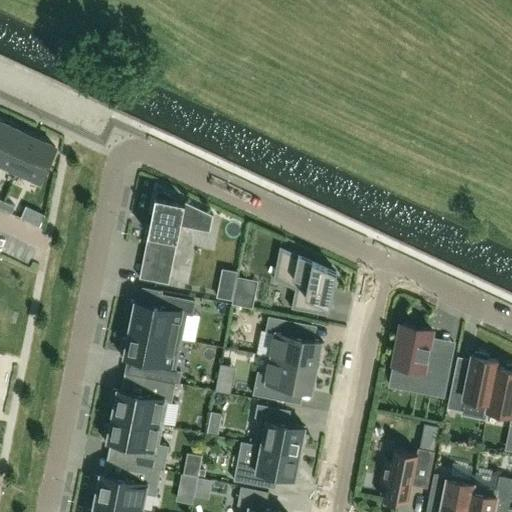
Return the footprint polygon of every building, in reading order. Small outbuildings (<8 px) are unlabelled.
[(0,155),(13,127),(0,121),(0,155)] [(0,166),(17,174),(34,137),(13,127),(0,155),(0,166)] [(38,184),(55,147),(34,137),(17,174),(38,184)] [(198,229),(202,209),(157,189),(146,245),(162,249),(157,273),(171,275),(180,226),(198,229)] [(14,207),(3,202),(0,210),(11,215),(14,207)] [(297,280),(292,308),(328,315),(336,272),(280,246),(278,256),(281,256),(278,271),(297,280)] [(181,339),(186,313),(192,314),(195,301),(161,294),(158,306),(131,300),(127,318),(131,319),(129,328),(181,339)] [(322,347),(321,347),(323,341),(299,336),(301,322),(269,315),(266,331),(275,332),(270,357),(318,366),(322,347)] [(446,384),(452,355),(429,351),(430,345),(428,345),(431,329),(402,323),(393,370),(421,376),(420,379),(446,384)] [(175,370),(181,339),(129,328),(127,338),(123,337),(120,355),(147,361),(144,376),(147,377),(176,382),(178,383),(181,371),(175,370)] [(487,413),(497,360),(488,358),(489,354),(475,352),(475,355),(472,355),(467,379),(454,376),(447,407),(462,410),(464,402),(488,407),(486,413),(487,413)] [(315,385),(318,366),(270,357),(267,372),(258,370),(253,394),(286,400),(288,387),(312,392),(314,385),(315,385)] [(498,360),(497,360),(487,413),(511,418),(510,424),(511,424),(511,365),(506,364),(506,368),(497,366),(498,360)] [(163,425),(168,401),(172,402),(176,382),(147,377),(144,394),(113,388),(110,402),(114,403),(112,415),(163,425)] [(305,426),(284,422),(287,409),(257,403),(255,417),(260,418),(255,443),(300,452),(305,426)] [(159,443),(163,425),(112,415),(110,426),(106,426),(103,439),(137,446),(134,464),(160,469),(164,470),(169,445),(159,443)] [(295,478),(300,452),(255,443),(250,468),(237,465),(234,479),(271,487),(274,474),(295,478)] [(394,448),(392,459),(384,458),(379,481),(387,483),(383,499),(395,502),(397,496),(409,498),(412,479),(428,482),(434,451),(417,447),(416,453),(394,448)] [(155,495),(160,469),(134,464),(127,462),(124,478),(100,473),(100,476),(96,475),(92,492),(96,492),(95,501),(142,510),(145,493),(155,495)] [(466,511),(474,479),(448,474),(448,475),(434,473),(429,500),(442,503),(440,511),(466,511)] [(475,479),(474,479),(466,511),(507,511),(508,508),(511,489),(511,477),(500,475),(497,488),(474,483),(475,479)] [(241,505),(239,511),(282,511),(265,508),(268,491),(241,485),(237,504),(241,505)] [(141,511),(142,510),(95,501),(93,509),(89,509),(88,511),(141,511)]
